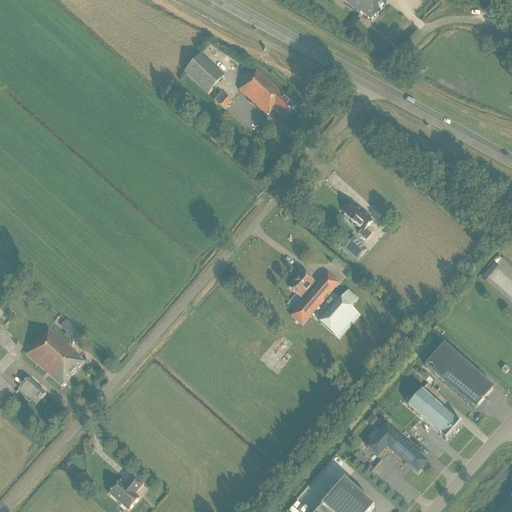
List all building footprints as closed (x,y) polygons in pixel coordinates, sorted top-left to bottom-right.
[(343,0),(360,15),(361,13),(370,21),(389,0),(343,0)] [(184,74),(208,95),(224,77),(200,56),(184,74)] [(264,114),(281,95),(282,94),(256,70),(238,91),(264,114)] [(214,101),(224,110),(231,102),(221,93),(214,101)] [(289,101),(281,95),(264,114),(269,118),(275,111),(284,119),(295,107),(294,106),(294,104),(291,101),(289,101)] [(344,214),(351,221),(363,232),(360,236),(367,242),(372,235),(366,230),(372,223),(352,204),(344,214)] [(367,251),(354,239),(353,239),(349,235),(342,244),(346,247),(344,250),(357,262),(367,251)] [(302,273),(289,288),(301,299),(302,298),(305,301),(291,317),(302,327),(311,316),(340,340),(360,317),(352,310),(358,300),(348,291),(341,299),(332,292),(339,283),(328,274),(312,292),(309,289),(314,283),(302,273)] [(9,318),(14,321),(19,315),(13,311),(9,318)] [(77,330),(67,320),(60,327),(66,333),(64,335),(69,339),(77,330)] [(32,346),(25,354),(26,355),(52,379),(74,354),(75,353),(48,329),(32,346)] [(474,411),(494,389),(444,345),(443,346),(445,347),(427,368),(425,366),(425,367),(474,411)] [(74,354),(52,379),(62,387),(84,363),(74,354)] [(46,394),(27,378),(18,389),(37,405),(46,394)] [(0,406),(13,392),(0,380),(0,406)] [(459,425),(421,391),(408,406),(446,440),(445,441),(446,443),(462,424),(461,423),(459,425)] [(418,474),(427,464),(386,427),(367,449),(378,459),(387,448),(418,474)] [(109,495),(128,511),(139,499),(135,495),(143,485),(133,477),(127,484),(128,484),(126,487),(120,482),(109,495)] [(370,511),(374,508),(344,482),(317,511),(370,511)] [(420,488),(400,482),(395,497),(405,501),(406,498),(416,501),(420,488)]
